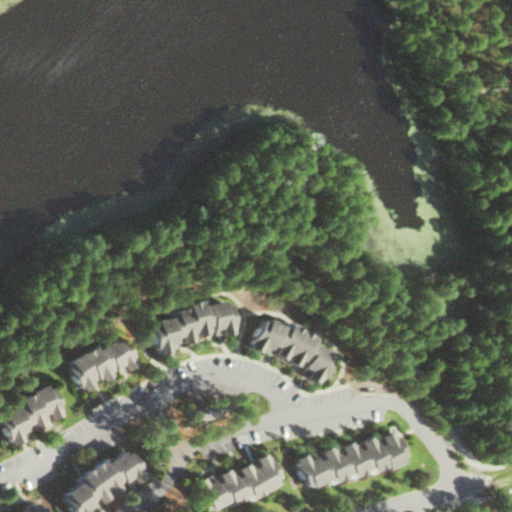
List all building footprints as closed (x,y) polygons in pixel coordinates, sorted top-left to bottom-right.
[(234,330),(227,297),(170,309),(172,316),(149,321),(155,353),(179,348),(178,343),(193,340),(192,335),(209,332),(210,336),(234,330)] [(247,345),(268,355),(269,353),(300,367),(297,373),(319,383),(335,349),(261,315),(247,345)] [(118,335),(94,347),(93,345),(64,359),(79,389),(99,379),(119,369),(121,371),(132,365),(118,335)] [(0,423),(9,444),(31,434),(30,430),(44,424),(41,417),(47,414),(50,419),(61,413),(47,383),(17,397),(20,404),(0,412),(0,423)] [(300,473),(310,484),(334,479),(354,475),(353,474),(374,469),(375,470),(388,467),(387,467),(405,463),(401,442),(391,431),(381,433),(384,449),(372,436),(361,438),(363,447),(358,448),(352,441),(341,443),(342,452),(338,453),(332,446),(320,448),(323,460),(317,454),(310,455),(308,457),(306,454),(297,456),(300,473)] [(144,476),(128,447),(77,473),(81,481),(61,491),(72,511),(94,511),(99,510),(96,503),(108,496),(107,494),(123,486),(123,487),(144,476)] [(193,482),(206,511),(210,511),(280,481),(267,451),(254,457),(255,460),(237,469),(238,470),(231,473),(228,467),(193,482)]
